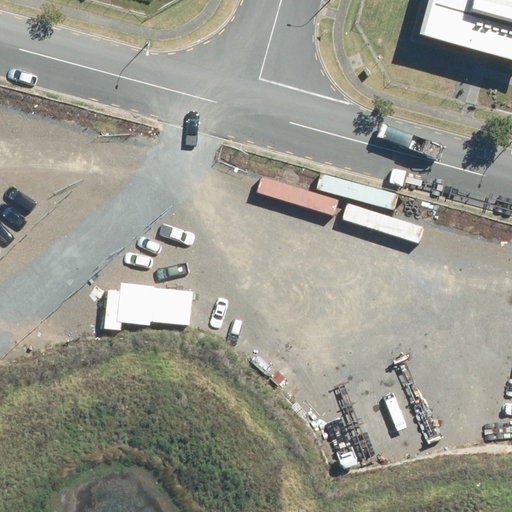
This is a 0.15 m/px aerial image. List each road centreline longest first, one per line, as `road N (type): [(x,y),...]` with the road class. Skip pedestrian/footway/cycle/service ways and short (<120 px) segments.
road 1 (unclassified): [(249,111),(511,183)]
road 2 (unclassified): [(0,43),(249,111)]
